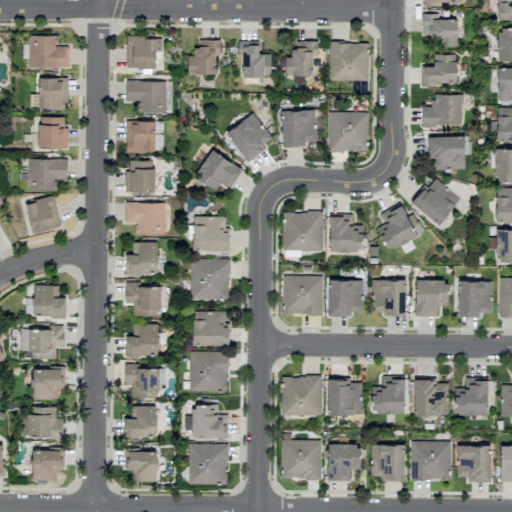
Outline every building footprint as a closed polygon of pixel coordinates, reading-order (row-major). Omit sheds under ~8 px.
[(511,20),(511,0),(496,0),(496,20),(511,20)] [(455,46),(456,19),(437,18),(437,14),(422,13),(421,35),(437,35),(437,46),(455,46)] [(496,60),(511,60),(511,27),(497,27),(496,60)] [(57,35),(28,35),(27,66),(67,67),(67,46),(57,46),(57,35)] [(125,67),(154,68),(155,51),(160,51),(160,37),(125,36),(125,67)] [(186,74),(214,73),(214,55),(219,55),(219,39),(195,40),(195,55),(186,55),(186,74)] [(270,54),(257,54),(257,41),(238,40),(237,56),(241,56),(241,76),(269,77),(270,54)] [(283,57),(284,75),(292,74),(292,83),(303,83),(303,75),(311,75),(311,57),(317,57),(316,40),(295,41),(295,49),(290,49),(290,57),(283,57)] [(367,81),(368,43),(328,42),(327,80),(367,81)] [(420,86),(436,86),(436,82),(455,82),(455,54),(433,54),(433,66),(421,66),(420,86)] [(496,100),(511,100),(511,67),(497,67),(496,100)] [(66,78),(37,77),(37,108),(65,109),(66,78)] [(164,81),(125,80),(125,101),(141,101),(141,112),(163,113),(164,81)] [(420,125),(460,125),(461,94),(431,94),(431,107),(421,107),(420,125)] [(496,141),(511,140),(511,107),(495,107),(496,141)] [(315,141),(314,109),(280,110),(282,147),(304,146),(304,142),(315,141)] [(367,112),(327,111),(327,150),(366,151),(367,112)] [(272,139),(251,112),(224,133),(246,160),(272,139)] [(65,148),(65,117),(38,116),(37,148),(65,148)] [(153,121),(124,121),(125,152),(154,151),(153,121)] [(428,170),(464,169),(463,135),(427,137),(428,170)] [(511,147),(494,148),(493,180),(511,180),(511,147)] [(241,169),(210,149),(193,176),(215,190),(219,182),(229,188),(241,169)] [(55,190),(55,179),(66,179),(66,159),(26,158),(26,189),(55,190)] [(153,160),(128,160),(128,171),(124,171),(124,192),(153,192),(153,160)] [(410,201),(436,224),(459,199),(432,176),(410,201)] [(511,221),(511,187),(495,188),(495,222),(511,221)] [(59,226),(52,196),(23,203),(31,233),(59,226)] [(134,233),(163,234),(164,203),(124,202),(124,222),(134,222),(134,233)] [(321,251),(322,212),(282,211),(281,250),(321,251)] [(191,249),(226,250),(226,216),(190,215),(190,239),(191,240),(191,249)] [(328,215),(328,250),(361,251),(361,225),(350,224),(351,216),(328,215)] [(511,228),(495,229),(495,237),(487,238),(488,249),(495,249),(495,261),(511,260),(511,228)] [(124,274),(156,273),(155,241),(137,242),(138,254),(124,254),(124,274)] [(227,299),(228,259),(189,258),(189,299),(227,299)] [(321,276),(281,275),(281,314),(321,314),(321,276)] [(511,277),(498,277),(497,316),(511,315),(511,277)] [(327,315),(349,316),(349,311),(361,312),(362,279),(328,279),(327,315)] [(405,315),(404,279),(370,280),(371,311),(382,311),(382,316),(405,315)] [(447,306),(447,280),(414,279),(414,316),(435,316),(436,305),(447,306)] [(491,281),(457,280),(456,316),(479,317),(480,312),(491,313),(491,281)] [(131,315),(158,315),(159,286),(139,285),(139,282),(124,282),(123,305),(131,306),(131,315)] [(57,284),(33,285),(33,316),(63,316),(63,297),(57,297),(57,284)] [(192,310),(191,344),(225,345),(226,311),(192,310)] [(156,324),(138,323),(138,336),(124,335),(124,355),(156,355),(156,324)] [(54,358),(54,347),(62,346),(62,327),(19,328),(19,351),(30,350),(30,358),(54,358)] [(187,390),(225,391),(226,352),(188,351),(187,390)] [(131,397),(154,397),(154,387),(163,387),(163,368),(137,367),(137,363),(123,363),(123,385),(131,385),(131,397)] [(32,399),(56,399),(56,387),(62,387),(62,367),(31,368),(32,399)] [(320,376),(281,375),(280,414),(319,415),(320,376)] [(370,385),(369,411),(403,412),(403,377),(380,376),(380,386),(370,385)] [(326,414),(360,414),(360,382),(345,382),(345,378),(327,378),(326,414)] [(413,378),(413,415),(446,415),(447,383),(431,383),(432,378),(413,378)] [(486,415),(487,378),(464,378),(464,387),(454,387),(453,414),(486,415)] [(511,380),(511,384),(499,384),(499,416),(511,416),(511,380)] [(225,437),(226,415),(216,415),(216,404),(191,403),(190,436),(225,437)] [(154,436),(155,406),(135,405),(135,418),(123,418),(122,435),(154,436)] [(54,406),(27,406),(28,438),(61,437),(61,418),(54,418),(54,406)] [(320,440),(280,439),(279,479),(319,479),(320,440)] [(449,479),(449,441),(409,440),(409,479),(449,479)] [(226,484),(227,443),(187,443),(186,483),(226,484)] [(348,480),(348,470),(359,470),(359,444),(327,443),(326,479),(348,480)] [(381,475),(381,480),(402,480),(403,444),(370,443),(369,475),(381,475)] [(455,477),(466,477),(466,481),(489,481),(489,445),(456,445),(455,477)] [(511,445),(499,445),(498,481),(511,481),(511,445)] [(55,467),(62,467),(61,449),(30,450),(31,480),(55,479),(55,467)] [(155,451),(124,450),(123,468),(131,468),(130,480),(155,481),(155,451)]
